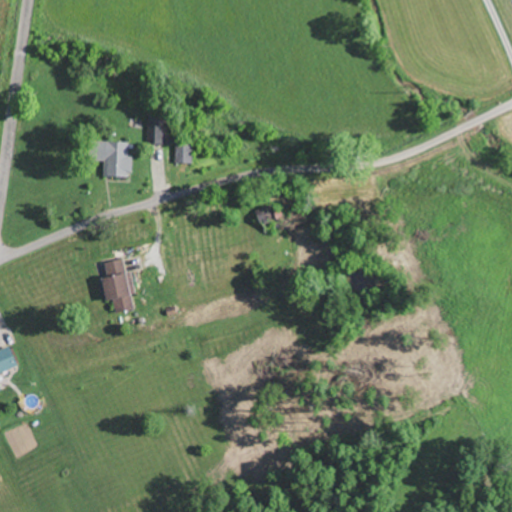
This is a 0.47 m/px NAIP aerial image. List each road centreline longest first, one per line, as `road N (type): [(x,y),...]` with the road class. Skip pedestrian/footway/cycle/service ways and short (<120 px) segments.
road 1 (residential): [(0,258),(225,181),(397,157),(511,104)]
road 2 (residential): [(0,190),(28,0)]
